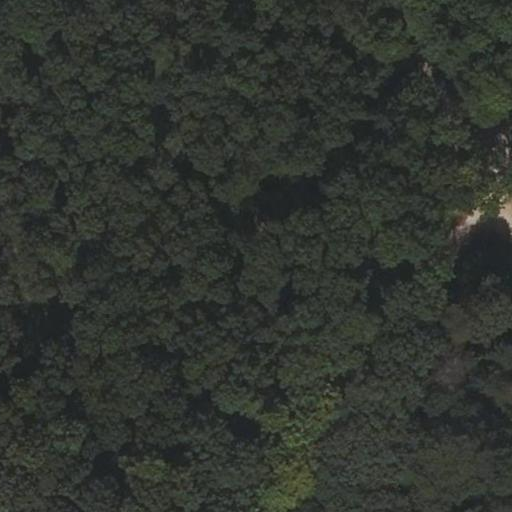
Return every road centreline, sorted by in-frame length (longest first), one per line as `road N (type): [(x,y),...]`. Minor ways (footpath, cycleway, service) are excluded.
road 1 (track): [(511,147),(274,511)]
road 2 (track): [(380,0),(511,239)]
